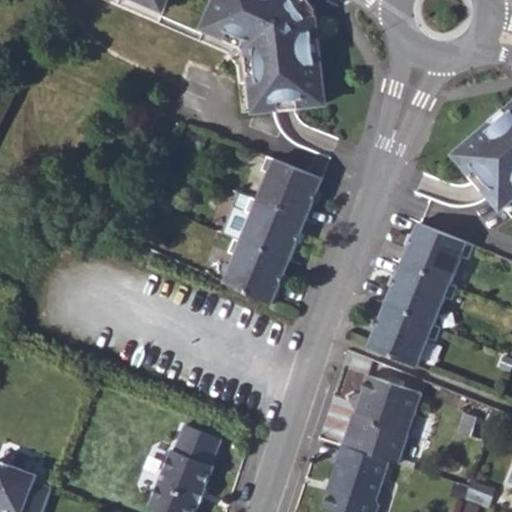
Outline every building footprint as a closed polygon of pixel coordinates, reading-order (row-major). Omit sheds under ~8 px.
[(166,0),(147,0),(147,1),(163,8),(166,0)] [(262,110),(326,103),(316,16),(311,16),(299,0),(215,0),(207,21),(244,37),(256,53),(262,110)] [(299,0),(311,16),(316,16),(315,8),(308,0),(299,0)] [(511,106),(458,153),(499,201),(511,190),(511,106)] [(200,128),(188,123),(181,140),(194,145),(200,128)] [(322,177),(266,155),(261,169),(268,172),(257,199),(250,196),(244,210),(251,213),(241,240),(234,237),(228,251),(235,254),(224,281),(272,303),(322,177)] [(78,208),(106,218),(114,197),(86,187),(78,208)] [(474,244),(418,222),(368,346),(418,365),(429,337),(436,340),(441,326),(434,323),(445,297),(452,299),(458,286),(451,283),(462,256),(469,258),(474,244)] [(353,410),(342,444),(389,460),(398,463),(421,392),(367,374),(361,395),(365,397),(360,413),(355,411),(353,410)] [(365,397),(361,395),(355,411),(360,413),(365,397)] [(476,419),(464,415),(458,434),(470,438),(476,419)] [(171,448),(148,506),(163,511),(194,511),(199,499),(198,499),(202,488),(204,489),(213,465),(210,464),(221,438),(184,423),(174,449),(171,448)] [(389,460),(342,444),(331,479),(334,480),(330,491),(325,507),(338,511),(376,511),(379,504),(376,499),(389,460)] [(0,502),(22,511),(21,511),(42,511),(53,484),(36,477),(39,470),(0,455),(0,502)]
